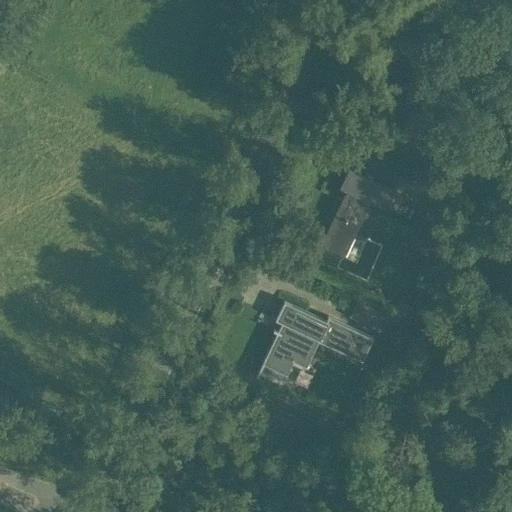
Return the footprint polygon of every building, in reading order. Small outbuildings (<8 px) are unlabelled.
[(348,168),(341,181),(339,185),(346,189),(320,243),(344,253),(369,200),(383,206),(392,189),(348,168)] [(464,211),(428,194),(405,241),(442,259),(464,211)] [(305,365),(318,339),(344,351),(354,328),(329,316),(326,321),(284,301),(276,318),(282,320),(262,362),(286,373),(292,359),(305,365)] [(412,308),(398,301),(394,310),(408,317),(412,308)] [(358,317),(393,334),(399,322),(364,305),(358,317)]
